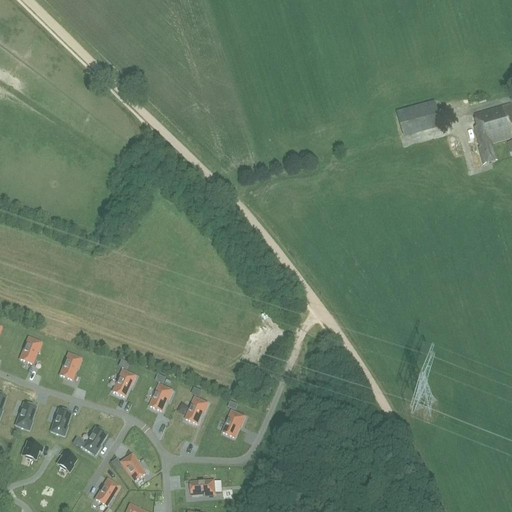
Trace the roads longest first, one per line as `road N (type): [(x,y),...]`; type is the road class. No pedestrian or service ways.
road 1 (track): [(318,303),(256,225),(29,0)]
road 2 (track): [(440,511),(318,303)]
road 3 (track): [(318,303),(251,459)]
